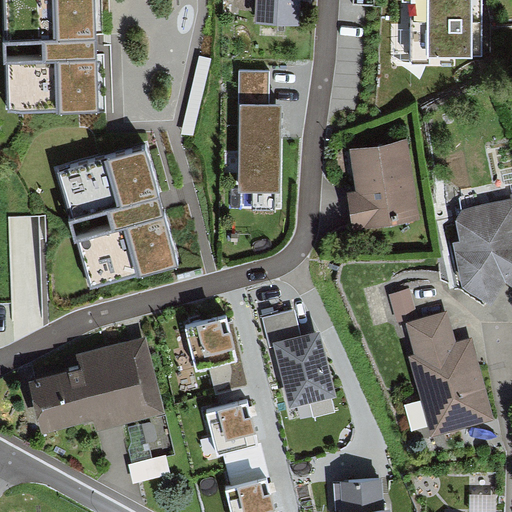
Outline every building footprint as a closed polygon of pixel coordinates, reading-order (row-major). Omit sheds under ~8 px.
[(0,0),(5,107),(97,104),(95,54),(92,0),(0,0)] [(97,0),(101,104),(110,104),(106,0),(97,0)] [(256,0),(255,18),(299,20),(300,0),(256,0)] [(484,53),(483,0),(410,0),(411,59),(431,59),(431,53),(484,53)] [(211,58),(199,55),(181,134),(194,135),(211,58)] [(271,69),(241,68),(240,184),(254,184),(253,206),(276,206),(277,186),(282,186),(283,98),(270,98),(271,69)] [(408,135),(350,144),(356,185),(347,186),(353,225),(420,216),(408,135)] [(90,282),(176,259),(145,144),(59,166),(90,282)] [(511,194),(462,204),(456,213),(460,233),(454,235),(463,281),(491,300),(506,278),(511,282),(511,194)] [(406,318),(418,315),(411,286),(389,292),(397,320),(406,318)] [(230,304),(181,316),(194,365),(243,353),(230,304)] [(418,315),(406,318),(414,349),(409,350),(432,433),(494,416),(472,335),(457,339),(448,306),(418,315)] [(337,390),(321,324),(301,329),(295,307),(263,315),(271,345),(276,343),(290,401),(337,390)] [(79,361),(29,373),(42,425),(93,413),(96,426),(166,409),(147,332),(76,349),(79,361)] [(265,440),(252,389),(202,401),(215,453),(265,440)] [(135,483),(173,474),(169,455),(131,463),(135,483)] [(282,511),(271,465),(222,477),(230,511),(282,511)] [(341,504),(340,504),(340,511),(392,511),(392,501),(385,501),(383,472),(340,474),(341,504)]
